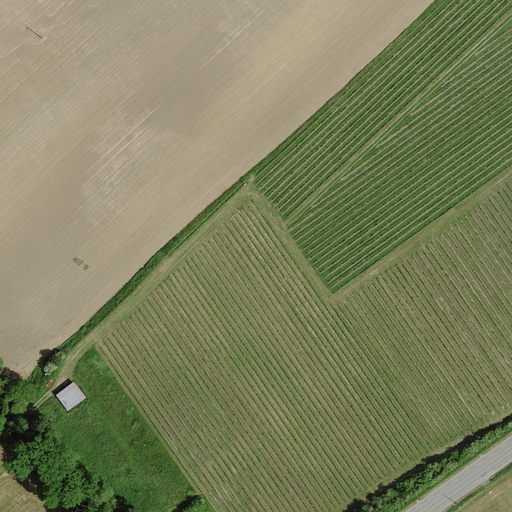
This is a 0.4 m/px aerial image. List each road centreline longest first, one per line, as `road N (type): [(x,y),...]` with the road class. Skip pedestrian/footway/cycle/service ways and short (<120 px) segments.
road 1 (track): [(511,16),(283,229),(252,188),(41,406)]
road 2 (track): [(283,229),(333,304),(511,175)]
road 3 (track): [(106,511),(0,405)]
